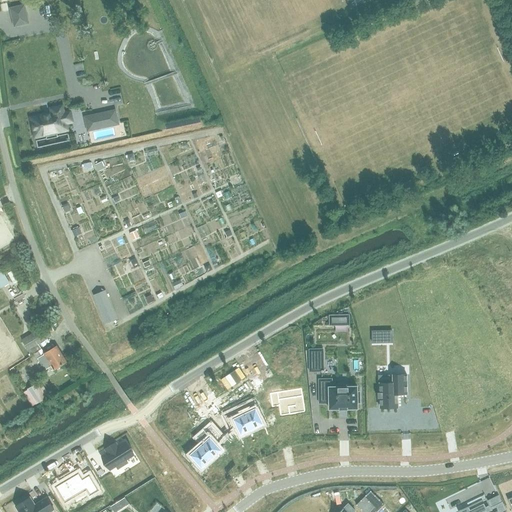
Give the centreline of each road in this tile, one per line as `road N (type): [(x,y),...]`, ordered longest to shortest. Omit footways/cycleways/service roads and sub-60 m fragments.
road 1 (unclassified): [(0,491),(317,307),(511,216)]
road 2 (residential): [(235,511),(259,492),(300,477),(511,457)]
road 3 (residential): [(104,369),(48,280),(0,132)]
